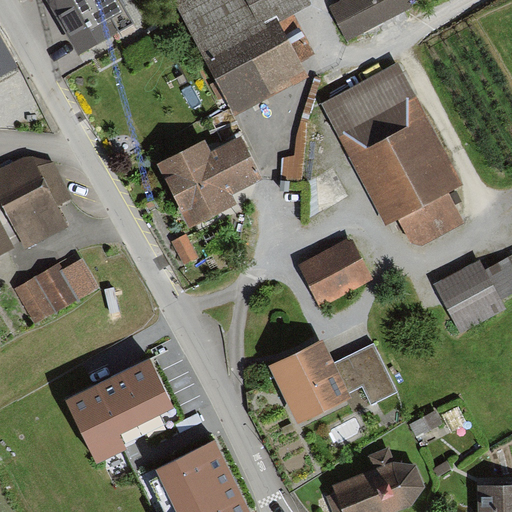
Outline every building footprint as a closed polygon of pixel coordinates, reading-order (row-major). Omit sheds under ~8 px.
[(131,15),(122,0),(56,0),(80,42),(131,15)] [(179,0),(237,111),(306,75),(278,22),(310,5),(307,0),(179,0)] [(411,0),(358,0),(335,12),(349,40),(415,6),(411,0)] [(0,77),(18,67),(0,34),(0,77)] [(399,70),(329,107),(392,225),(407,217),(420,241),(464,218),(451,193),(462,188),(399,70)] [(206,147),(165,168),(196,230),(237,209),(233,200),(265,184),(243,142),(211,158),(206,147)] [(284,175),(303,175),(304,153),(285,152),(284,175)] [(0,258),(17,250),(13,242),(74,211),(54,172),(35,162),(0,179),(0,258)] [(197,255),(187,234),(174,240),(184,261),(197,255)] [(355,247),(308,271),(325,304),(372,281),(355,247)] [(483,262),(437,286),(463,335),(511,309),(511,260),(489,272),(483,262)] [(62,271),(22,294),(38,323),(99,288),(86,266),(66,277),(62,271)] [(322,331),(270,356),(298,417),(365,385),(369,395),(396,383),(372,333),(332,352),(322,331)] [(163,364),(80,404),(107,461),(191,421),(163,364)] [(253,511),(218,437),(146,470),(164,511),(253,511)] [(381,474),(340,491),(342,497),(336,500),(341,511),(395,511),(415,504),(423,488),(416,469),(399,468),(394,455),(376,463),(381,474)] [(511,511),(511,489),(487,490),(488,511),(511,511)]
